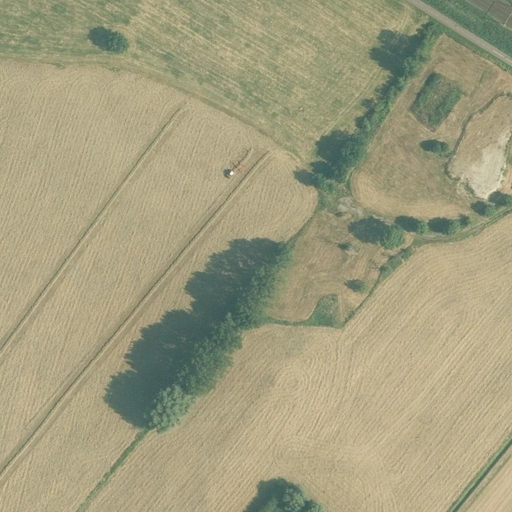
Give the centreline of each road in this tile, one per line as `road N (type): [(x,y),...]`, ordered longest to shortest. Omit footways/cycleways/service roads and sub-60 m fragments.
road 1 (motorway): [(506,0),(415,260),(295,511)]
road 2 (motorway): [(327,511),(429,298),(511,78)]
